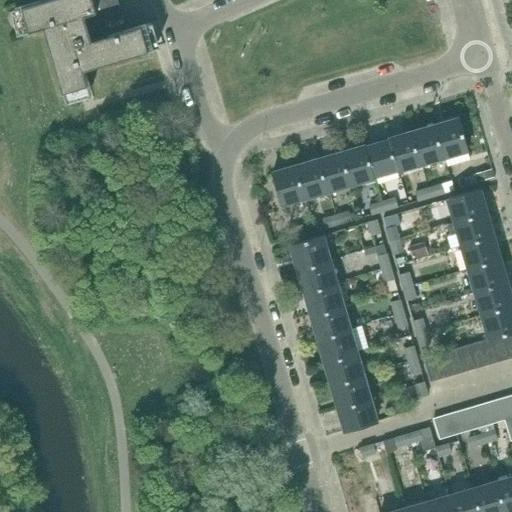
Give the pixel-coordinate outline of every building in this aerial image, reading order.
[(41,0),(22,6),(30,31),(45,26),(64,91),(89,84),(85,69),(150,50),(142,25),(123,31),(120,19),(123,18),(123,17),(122,17),(116,0),(41,0)] [(445,157),(468,150),(459,118),(435,125),(445,157)] [(421,163),(445,157),(435,125),(412,132),(421,163)] [(398,170),(421,163),(412,132),(389,139),(398,170)] [(375,177),(398,170),(389,139),(366,146),(375,177)] [(352,184),(375,177),(366,146),(343,153),(352,184)] [(329,191),(352,184),(343,153),(320,159),(329,191)] [(306,197),(329,191),(320,159),(297,166),(306,197)] [(282,204),(306,197),(297,166),(273,173),(282,204)] [(465,188),(478,184),(476,175),(463,179),(465,188)] [(429,189),(431,197),(444,194),(441,185),(429,189)] [(418,201),(431,197),(429,189),(415,193),(418,201)] [(456,223),(487,214),(480,190),(449,199),(456,223)] [(383,202),(385,211),(398,208),(395,198),(383,202)] [(372,215),(385,211),(383,202),(369,206),(372,215)] [(336,216),(339,224),(351,221),(348,212),(336,216)] [(462,246),(494,237),(487,214),(456,223),(462,246)] [(325,228),(339,224),(336,216),(322,220),(325,228)] [(372,236),(381,233),(377,220),(368,223),(372,236)] [(291,238),(305,234),(302,226),(289,229),(291,238)] [(390,242),(399,239),(396,226),(386,229),(390,242)] [(299,268),(330,259),(323,236),(292,245),(299,268)] [(469,269),(500,260),(494,237),(462,246),(469,269)] [(399,239),(390,242),(394,255),(403,252),(399,239)] [(382,269),(391,267),(387,254),(378,256),(382,269)] [(305,292),(337,282),(330,259),(299,268),(305,292)] [(476,292),(507,283),(500,260),(469,269),(476,292)] [(391,267),(382,269),(385,282),(395,279),(391,267)] [(403,288),(413,285),(409,273),(400,275),(403,288)] [(312,315),(343,306),(337,282),(305,292),(312,315)] [(482,316),(511,306),(511,299),(507,283),(476,292),(482,316)] [(413,285),(403,288),(407,301),(417,298),(413,285)] [(395,316),(405,313),(401,300),(391,303),(395,316)] [(319,338),(350,329),(343,306),(312,315),(319,338)] [(511,306),(482,316),(489,339),(491,339),(503,336),(511,332),(511,306)] [(405,313),(395,316),(399,328),(408,326),(405,313)] [(417,334),(426,332),(423,319),(413,321),(417,334)] [(326,361),(357,352),(350,329),(319,338),(326,361)] [(426,332),(417,334),(421,347),(430,345),(426,332)] [(509,359),(511,358),(511,332),(503,336),(509,359)] [(498,362),(509,359),(503,336),(491,339),(498,362)] [(487,366),(498,362),(491,339),(489,339),(480,342),(487,366)] [(476,369),(487,366),(480,342),(469,345),(476,369)] [(465,372),(476,369),(469,345),(458,348),(465,372)] [(409,362),(418,360),(414,346),(405,349),(409,362)] [(454,375),(465,372),(458,348),(447,352),(454,375)] [(332,384),(364,375),(357,352),(326,361),(332,384)] [(443,379),(454,375),(447,352),(436,355),(443,379)] [(430,382),(443,379),(436,355),(424,358),(430,382)] [(418,360),(409,362),(413,377),(422,374),(418,360)] [(339,407),(370,398),(364,375),(332,384),(339,407)] [(419,398),(429,395),(425,382),(415,385),(419,398)] [(503,422),(505,421),(511,418),(511,415),(507,397),(496,400),(503,422)] [(367,425),(377,422),(370,398),(339,407),(346,431),(367,425)] [(492,425),(503,422),(496,400),(486,403),(492,425)] [(482,428),(492,425),(486,403),(476,406),(481,425),(482,428)] [(482,428),(481,425),(476,406),(465,409),(470,425),(471,430),(482,428)] [(471,430),(470,425),(465,409),(455,412),(459,425),(461,433),(471,430)] [(461,433),(459,425),(455,412),(445,415),(447,425),(451,436),(461,433)] [(451,436),(447,425),(445,415),(433,419),(439,440),(451,436)] [(426,450),(435,447),(429,428),(394,438),(397,447),(422,440),(426,450)] [(482,434),(485,443),(497,440),(495,430),(482,434)] [(472,447),(485,443),(482,434),(469,438),(472,447)] [(363,457),(376,453),(373,444),(360,448),(363,457)] [(438,457),(451,453),(449,444),(435,447),(438,457)] [(509,511),(511,511),(511,477),(496,482),(504,511),(509,511)] [(479,511),(504,511),(496,482),(473,489),(479,511)] [(454,511),(479,511),(473,489),(450,496),(454,511)] [(429,511),(454,511),(450,496),(427,502),(429,511)] [(404,511),(429,511),(427,502),(404,509),(404,511)]
